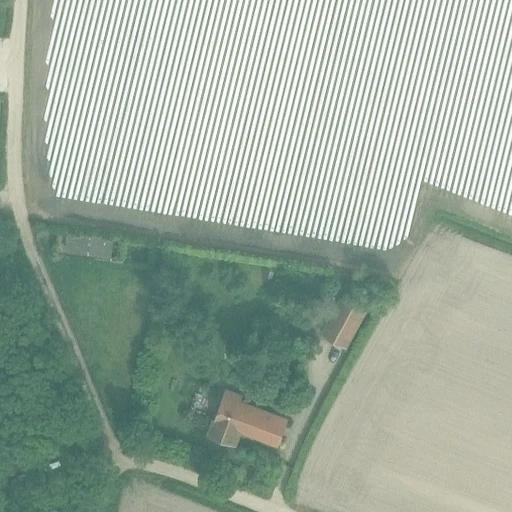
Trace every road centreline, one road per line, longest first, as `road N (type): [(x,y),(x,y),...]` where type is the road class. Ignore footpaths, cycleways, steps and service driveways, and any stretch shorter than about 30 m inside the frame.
road 1 (track): [(115,459),(24,200),(26,0)]
road 2 (track): [(278,511),(157,464),(115,459)]
